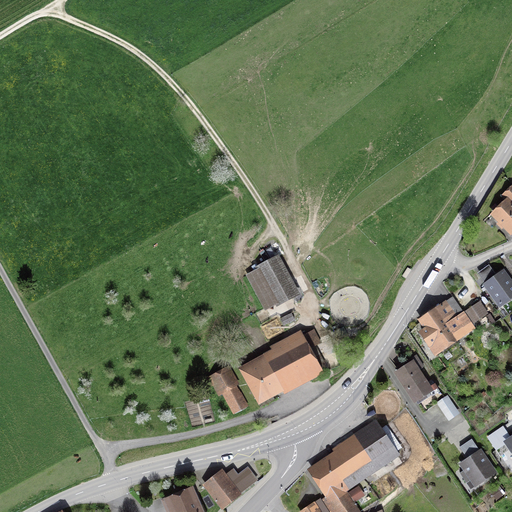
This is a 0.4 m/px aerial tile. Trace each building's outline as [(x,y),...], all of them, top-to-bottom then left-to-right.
[(511,237),(511,236),(511,185),(502,196),(506,200),(490,215),(492,217),(489,219),(495,225),(496,224),(502,230),(504,228),(511,237)] [(300,295),(278,255),(258,266),(256,263),(251,266),(253,271),(245,276),(265,312),(275,306),(276,308),(300,295)] [(484,284),(482,285),(499,310),(511,300),(511,280),(504,269),(502,271),(501,270),(495,274),(489,265),(477,273),(484,284)] [(460,322),(457,319),(463,314),(452,297),(418,321),(423,329),(418,333),(435,357),(468,334),(466,331),(470,328),(464,320),(460,322)] [(464,313),(472,325),(488,314),(480,302),(464,313)] [(279,319),(283,326),(295,320),(292,314),(279,319)] [(263,355),(238,369),(258,406),(283,393),(284,396),(324,375),(308,346),(319,340),(314,330),(303,336),(300,331),(270,347),(271,350),(263,355)] [(410,363),(394,374),(414,405),(438,389),(435,384),(431,387),(418,367),(422,364),(416,355),(408,360),(410,363)] [(222,395),(233,415),(249,407),(241,392),(240,393),(237,386),(240,385),(230,367),(208,378),(218,397),(222,395)] [(447,396),(436,403),(449,422),(460,414),(447,396)] [(474,411),(483,404),(480,401),(471,408),(474,411)] [(361,511),(354,501),(365,494),(359,485),(348,492),(347,490),(400,454),(376,418),(332,447),(334,450),(307,467),(325,495),(322,497),(331,511),(361,511)] [(503,424),(497,429),(487,435),(496,450),(506,443),(511,451),(510,452),(511,455),(511,433),(510,434),(503,424)] [(467,482),(471,488),(497,470),(481,447),(479,448),(472,438),(460,446),(467,457),(459,462),(464,469),(459,472),(466,482),(467,482)] [(226,472),(222,467),(201,483),(221,508),(242,492),(241,491),(258,478),(248,465),(238,473),(234,467),(226,472)] [(205,511),(193,483),(185,487),(184,486),(171,491),(172,492),(163,496),(164,497),(160,498),(166,511),(205,511)] [(492,491),(497,499),(505,493),(500,485),(492,491)] [(321,497),(315,501),(322,511),(331,511),(322,497),(321,497)] [(314,500),(298,510),(299,511),(322,511),(315,501),(314,500)]
